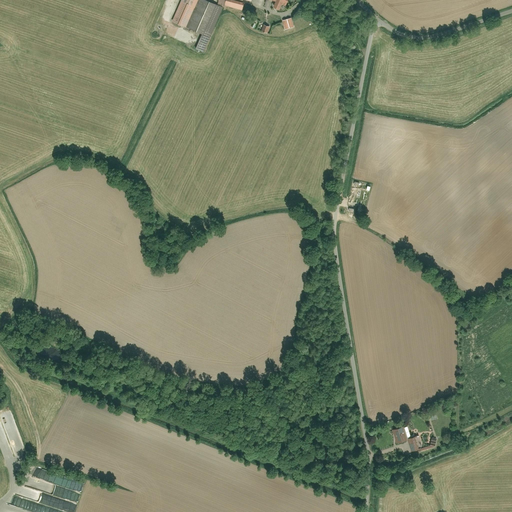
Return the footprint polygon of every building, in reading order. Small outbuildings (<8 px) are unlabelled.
[(201,0),(181,0),(172,21),(208,37),(221,9),(201,0)] [(228,0),(218,0),(217,5),(240,11),(242,4),(228,0)] [(276,10),(279,4),(283,6),(285,0),(245,0),(249,1),(249,0),(268,0),(273,2),(270,8),(276,10)] [(281,20),(283,29),(293,26),(290,17),(281,20)] [(427,411),(430,422),(436,420),(433,409),(427,411)] [(413,436),(409,437),(405,426),(391,430),(395,444),(405,440),(409,452),(418,449),(413,436)] [(0,433),(0,437),(2,442),(9,439),(5,431),(0,433)]
